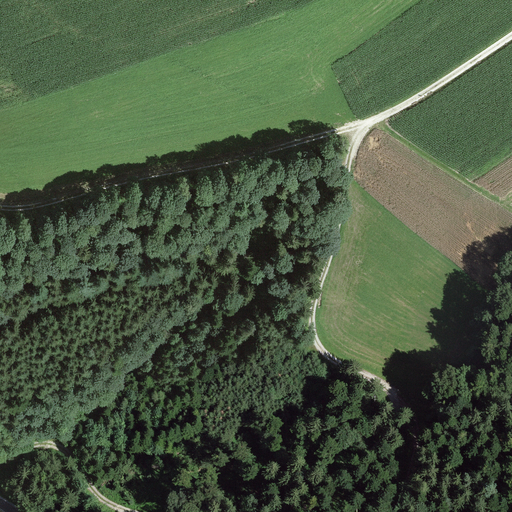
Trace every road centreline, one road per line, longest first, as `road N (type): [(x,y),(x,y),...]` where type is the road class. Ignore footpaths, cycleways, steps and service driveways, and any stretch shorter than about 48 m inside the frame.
road 1 (track): [(399,511),(416,424),(385,387),(324,354),(312,324),(315,305),(361,135),(511,37)]
road 2 (track): [(375,122),(34,208),(0,209)]
road 3 (track): [(0,313),(170,265),(205,263),(248,276),(286,337),(320,347)]
road 4 (track): [(135,511),(101,498),(58,446),(0,458)]
road 5 (track): [(397,397),(389,435),(306,511)]
